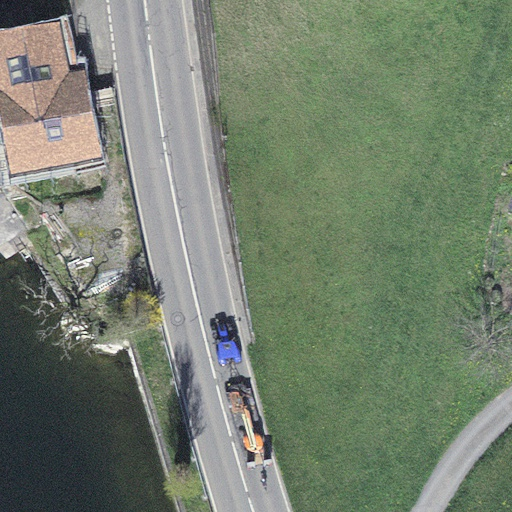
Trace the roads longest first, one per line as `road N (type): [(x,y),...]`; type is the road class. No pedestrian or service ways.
road 1 (primary): [(253,511),(216,395),(163,140),(145,0)]
road 2 (track): [(430,511),(477,450),(511,422)]
